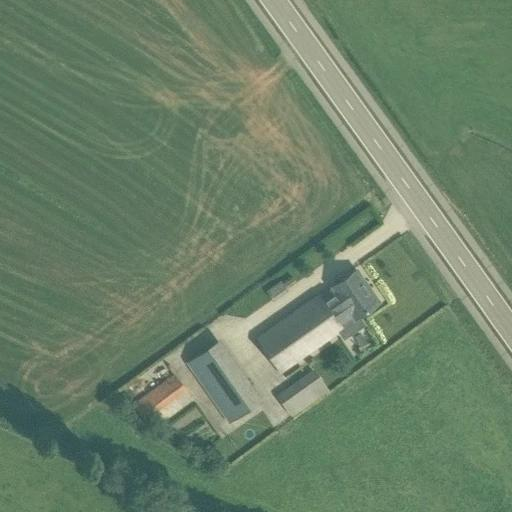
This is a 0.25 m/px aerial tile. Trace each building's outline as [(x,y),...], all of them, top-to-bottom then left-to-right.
[(317,296),(258,339),(280,369),(339,327),(342,331),(357,320),(354,317),(377,301),(355,270),(332,287),(336,292),(322,303),(317,296)] [(280,282),(267,290),(273,300),(286,292),(280,282)] [(258,400),(217,342),(190,360),(231,419),(258,400)] [(317,370),(280,396),(293,415),(331,389),(317,370)] [(174,372),(133,403),(145,419),(186,389),(174,372)]
